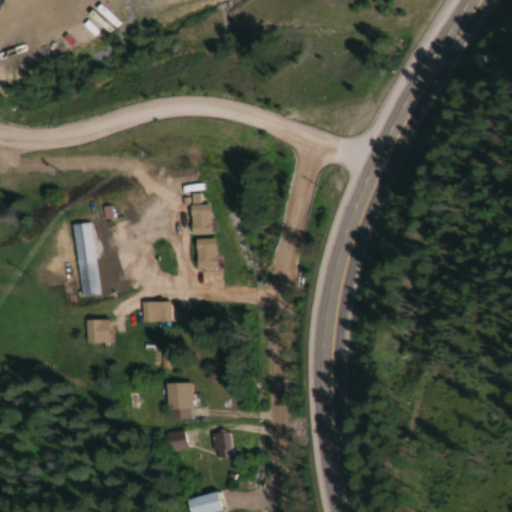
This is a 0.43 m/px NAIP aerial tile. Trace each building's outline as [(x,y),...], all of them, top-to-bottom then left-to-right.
[(187,235),(207,235),(207,204),(187,204),(187,235)] [(97,295),(88,222),(69,225),(79,298),(97,295)] [(192,240),(193,269),(212,268),(212,239),(192,240)] [(168,302),(140,302),(140,323),(168,323),(168,302)] [(83,346),(107,346),(107,320),(83,320),(83,346)] [(189,384),(163,384),(163,420),(189,420),(189,384)] [(213,458),(232,456),(230,433),(211,434),(213,458)] [(207,511),(219,508),(212,489),(182,500),(186,511),(207,511)]
